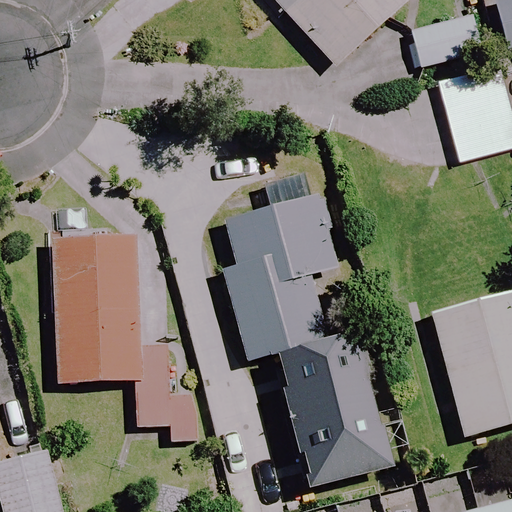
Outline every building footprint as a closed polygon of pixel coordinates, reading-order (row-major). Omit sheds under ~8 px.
[(413,2),(411,0),(263,0),(331,75),(413,2)] [(511,2),(487,9),(501,62),(511,58),(511,2)] [(481,59),(471,22),(407,38),(416,75),(481,59)] [(511,140),(496,76),(435,92),(455,169),(511,154),(511,140)] [(336,275),(318,203),(223,227),(235,273),(215,278),(239,371),(269,363),(303,497),(385,476),(352,345),(326,352),(308,282),(336,275)] [(511,431),(511,284),(498,235),(408,260),(459,446),(511,431)] [(135,343),(129,243),(42,248),(51,392),(131,387),(134,434),(166,432),(167,448),(196,446),(194,400),(162,402),(159,341),(135,343)] [(60,511),(44,454),(0,466),(0,511),(60,511)]
